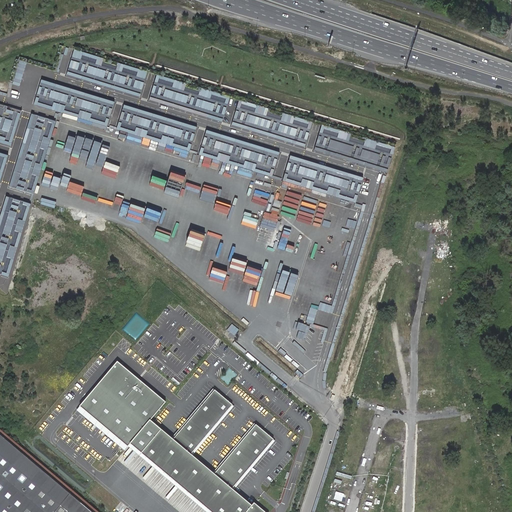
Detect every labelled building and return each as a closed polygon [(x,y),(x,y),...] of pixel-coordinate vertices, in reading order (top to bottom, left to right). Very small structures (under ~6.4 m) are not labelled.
[(149,74),(76,51),(68,76),(142,98),(149,74)] [(231,98),(158,76),(150,101),(223,123),(231,98)] [(115,101),(42,79),(34,104),(107,126),(115,101)] [(313,122),(240,100),(232,125),(305,147),(313,122)] [(197,127),(124,105),(116,130),(189,152),(197,127)] [(395,148),(322,125),(315,150),(388,172),(395,148)] [(279,153),(206,131),(199,156),(272,178),(279,153)] [(363,179),(290,156),(283,181),(356,203),(363,179)] [(273,197),(272,202),(279,205),(285,189),(276,186),(273,197)] [(263,204),(237,305),(255,309),(257,301),(264,303),(266,294),(272,296),(276,281),(247,273),(252,254),(256,255),(261,236),(263,229),(261,228),(263,220),(276,223),(280,208),(263,204)] [(336,220),(333,229),(340,231),(343,222),(336,220)] [(282,259),(287,260),(295,231),(284,228),(283,233),(275,231),(268,258),(281,262),(282,259)] [(315,260),(310,274),(321,278),(327,264),(315,260)] [(334,278),(337,269),(331,267),(328,276),(334,278)] [(301,275),(297,290),(329,299),(334,285),(301,275)] [(299,309),(300,304),(286,299),(278,325),(286,328),(289,321),(302,325),(307,311),(299,309)] [(296,323),(293,331),(313,341),(318,330),(317,330),(321,321),(315,318),(309,329),(296,323)] [(165,401),(118,362),(80,407),(128,446),(129,444),(149,420),(165,401)] [(229,368),(220,378),(228,385),(237,374),(229,368)] [(212,391),(172,440),(191,454),(230,405),(212,391)] [(246,511),(252,506),(149,420),(129,444),(210,511),(246,511)] [(253,425),(213,474),(232,489),(271,440),(253,425)] [(92,511),(0,434),(0,511),(92,511)] [(119,511),(132,511),(121,502),(115,508),(119,511)] [(252,506),(246,511),(264,511),(254,503),(252,506)]
